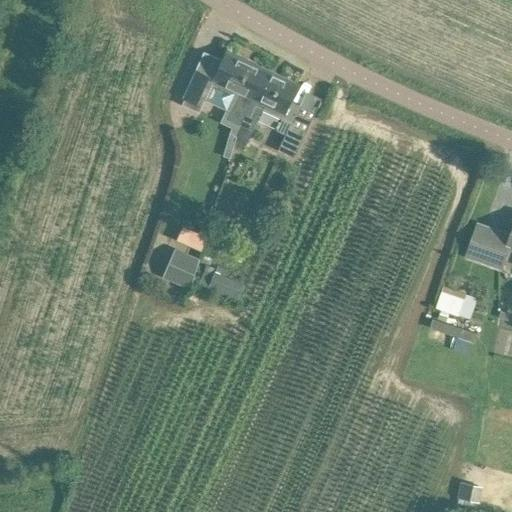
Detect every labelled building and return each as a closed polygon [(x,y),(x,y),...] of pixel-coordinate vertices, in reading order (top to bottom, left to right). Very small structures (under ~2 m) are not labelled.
[(196,69),(183,98),(197,105),(210,77),(218,81),(241,91),(229,119),(239,124),(232,138),(236,140),(240,125),(266,70),(227,52),(223,60),(204,51),(196,69)] [(237,140),(234,146),(244,150),(262,109),(283,118),(291,122),(286,132),(278,151),(294,158),(307,129),(291,122),(299,104),(291,101),(298,85),(266,70),(240,125),(236,140),(237,140)] [(511,248),(511,233),(511,235),(478,223),(466,256),(501,268),(508,247),(511,248)] [(183,224),(177,239),(201,249),(207,235),(183,224)] [(175,251),(163,280),(191,292),(200,261),(175,251)] [(215,273),(208,290),(238,303),(239,299),(245,286),(215,273)] [(472,317),(477,294),(441,285),(436,309),(472,317)] [(472,350),(477,328),(430,318),(426,340),(472,350)] [(482,485),(461,481),(458,497),(479,501),(482,485)]
